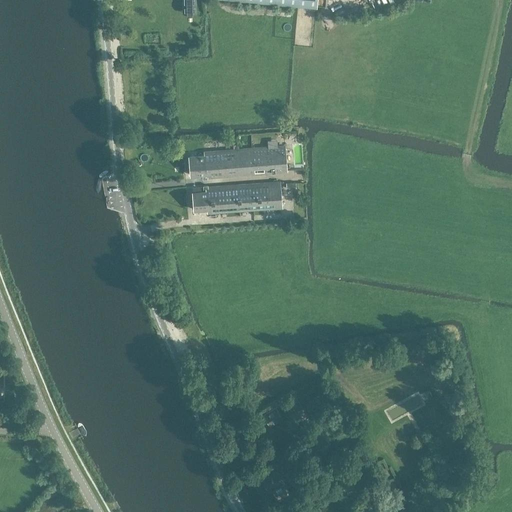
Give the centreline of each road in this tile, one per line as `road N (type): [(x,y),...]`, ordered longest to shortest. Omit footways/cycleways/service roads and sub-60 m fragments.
road 1 (unclassified): [(245,511),(149,292),(130,224),(103,0)]
road 2 (tertiary): [(98,511),(47,426),(0,304)]
